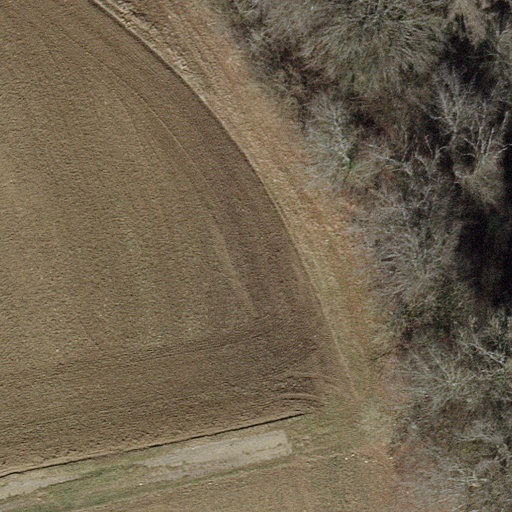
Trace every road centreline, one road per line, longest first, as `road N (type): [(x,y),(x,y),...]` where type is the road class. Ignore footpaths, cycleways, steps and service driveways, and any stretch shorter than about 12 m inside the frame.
road 1 (track): [(0,491),(469,385),(511,288)]
road 2 (track): [(511,201),(449,0)]
